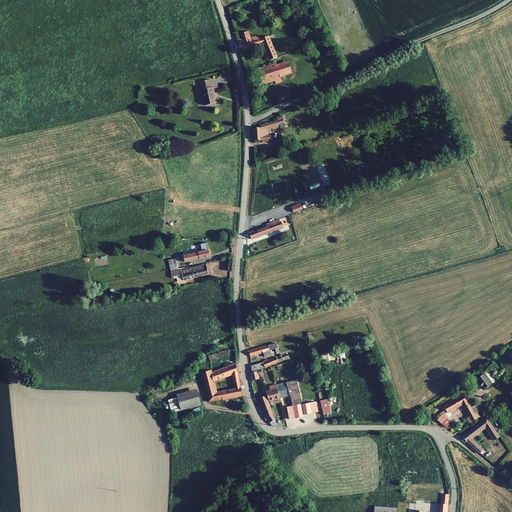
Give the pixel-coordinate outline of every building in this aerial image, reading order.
[(243,39),(237,40),(240,50),(261,44),(268,61),(271,60),(276,59),(269,36),(260,39),(259,36),(251,38),(249,31),(242,33),(243,39)] [(288,61),(276,65),(280,77),(292,73),(288,61)] [(276,63),(247,72),(248,76),(261,73),(264,84),(281,79),(280,77),(276,65),(276,63)] [(207,81),(203,82),(209,106),(215,104),(211,89),(209,89),(207,81)] [(203,82),(196,84),(202,108),(209,106),(203,82)] [(263,128),(256,130),(258,142),(267,140),(267,142),(275,141),(273,135),(266,137),(264,131),(274,129),(275,130),(278,129),(277,122),(262,126),(263,128)] [(301,202),(291,206),(293,212),(303,209),(301,202)] [(268,225),(251,230),(253,236),(284,225),(285,224),(282,216),(267,222),(268,225)] [(180,255),(172,257),(175,271),(184,269),(180,255)] [(166,263),(159,264),(161,273),(168,272),(166,263)] [(204,270),(180,277),(183,286),(207,279),(204,270)] [(279,340),(252,349),(253,353),(266,349),(267,353),(275,351),(274,347),(278,345),(279,349),(282,348),(279,340)] [(220,351),(206,355),(207,360),(222,356),(220,351)] [(323,353),(323,361),(334,360),(334,352),(323,353)] [(278,354),(257,362),(259,368),(280,360),(278,354)] [(206,364),(195,366),(197,374),(208,371),(206,364)] [(221,401),(240,397),(233,364),(208,371),(197,374),(198,375),(207,402),(220,400),(221,401)] [(257,370),(249,372),(251,381),(259,378),(257,370)] [(485,371),(479,375),(486,386),(493,381),(485,371)] [(479,375),(476,378),(483,387),(486,386),(479,375)] [(278,382),(278,383),(281,395),(293,392),(292,384),(290,384),(289,380),(278,382)] [(301,382),(292,384),(293,392),(295,404),(298,416),(307,414),(321,412),(318,401),(305,403),(301,382)] [(269,391),(268,391),(270,397),(276,396),(277,400),(280,399),(280,395),(281,395),(278,383),(275,383),(275,386),(269,387),(269,391)] [(195,388),(175,394),(180,411),(201,404),(195,388)] [(268,391),(262,394),(270,416),(273,420),(276,423),(277,424),(282,423),(279,418),(274,406),(270,397),(268,391)] [(473,420),(477,417),(464,393),(445,404),(442,406),(444,409),(440,412),(442,414),(438,417),(449,427),(453,422),(447,416),(448,415),(445,412),(463,401),(473,420)] [(330,395),(322,397),(325,413),(333,412),(330,395)] [(487,416),(464,435),(468,441),(480,451),(482,451),(493,462),(510,449),(498,432),(487,416)]
